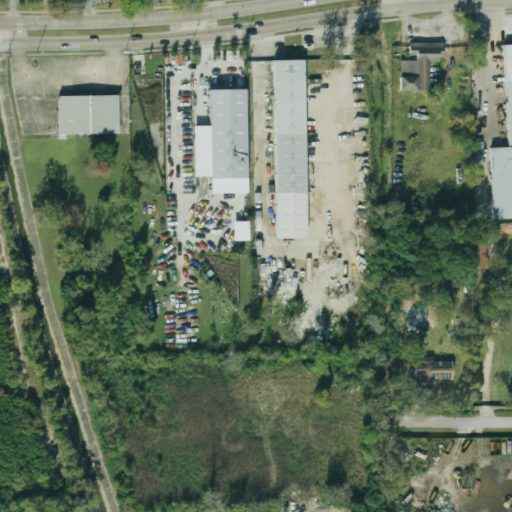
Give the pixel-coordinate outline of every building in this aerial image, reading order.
[(442,42),(409,43),(410,59),(400,59),(401,91),(430,91),(429,62),(443,62),(442,42)] [(506,47),(511,46),(511,218),(492,219),(489,150),(510,149),(506,47)] [(273,62),(303,61),(309,237),(279,238),(273,62)] [(207,89),(243,88),(245,176),(209,177),(207,89)] [(61,96),(119,96),(119,134),(60,133),(61,96)] [(234,241),(249,240),(249,221),(233,222),(234,241)] [(416,362),(416,380),(453,380),(453,362),(416,362)] [(511,467),(500,467),(500,489),(511,489),(511,467)]
